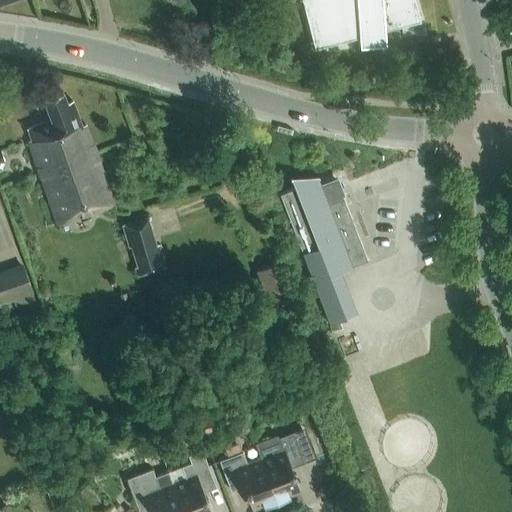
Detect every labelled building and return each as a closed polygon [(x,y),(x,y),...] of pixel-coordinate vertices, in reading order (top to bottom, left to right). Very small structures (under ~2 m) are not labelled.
[(302,0),(314,47),(415,21),(410,1),(405,2),(404,0),(302,0)] [(410,1),(415,21),(420,20),(421,20),(421,21),(435,17),(430,0),(404,0),(405,2),(410,1)] [(27,141),(37,171),(96,150),(87,124),(81,126),(72,100),(66,102),(62,91),(43,98),(51,119),(27,128),(31,140),(27,141)] [(115,202),(96,150),(37,171),(56,223),(115,202)] [(340,324),(338,318),(346,315),(330,274),(368,259),(339,185),(324,190),(319,175),(290,175),(295,187),(280,193),(332,328),(340,324)] [(121,223),(128,245),(131,244),(137,265),(134,266),(136,273),(164,265),(158,244),(155,245),(147,216),(121,223)] [(24,270),(0,278),(0,300),(31,290),(24,270)] [(181,443),(208,437),(204,419),(177,426),(181,443)] [(273,451),(259,456),(276,499),(290,494),(289,493),(299,490),(288,462),(301,456),(292,431),(268,440),(273,451)] [(242,449),(239,442),(225,447),(228,455),(242,449)] [(181,465),(181,466),(168,471),(183,511),(210,511),(201,487),(214,481),(201,449),(187,454),(190,461),(181,465)] [(276,499),(259,456),(246,461),(242,450),(218,459),(228,485),(242,479),(253,508),(262,504),(276,499)] [(183,511),(168,471),(167,470),(154,475),(152,468),(126,477),(139,510),(154,504),(157,511),(183,511)] [(66,481),(57,485),(63,500),(73,496),(66,481)]
